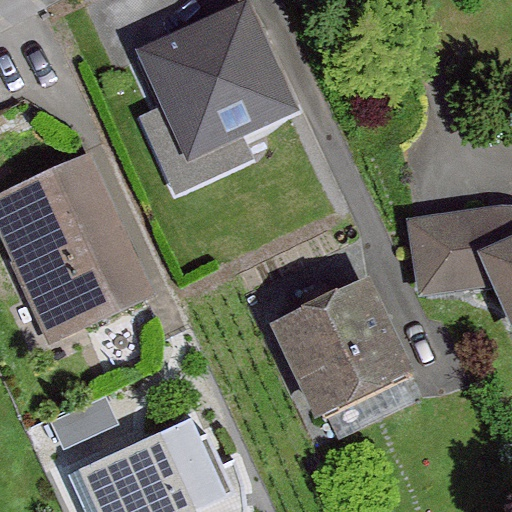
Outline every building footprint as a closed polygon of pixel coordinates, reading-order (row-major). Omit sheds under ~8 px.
[(243,12),(147,57),(191,153),(288,109),(243,12)] [(82,159),(0,197),(0,213),(22,261),(16,264),(41,320),(74,304),(85,328),(146,300),(126,256),(119,260),(112,246),(115,244),(116,242),(117,239),(117,236),(109,218),(107,216),(104,215),(102,214),(98,215),(87,190),(95,187),(82,159)] [(426,289),(498,277),(511,307),(511,216),(511,217),(502,216),(418,229),(426,289)] [(310,316),(280,329),(325,423),(328,421),(324,411),(401,373),(406,384),(410,382),(365,289),(336,303),(333,297),(307,309),(310,316)] [(191,421),(70,477),(86,511),(246,511),(244,487),(235,461),(222,467),(208,436),(199,440),(191,421)]
